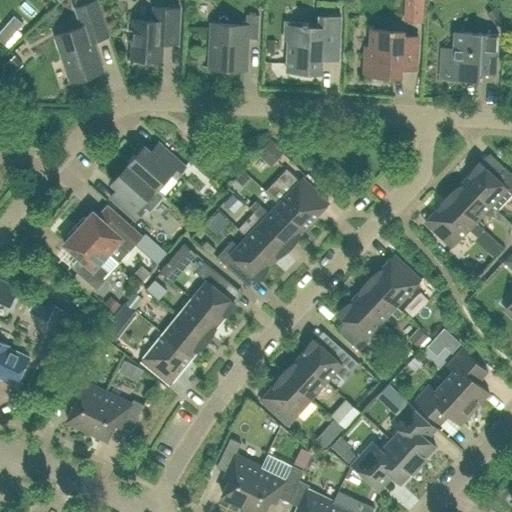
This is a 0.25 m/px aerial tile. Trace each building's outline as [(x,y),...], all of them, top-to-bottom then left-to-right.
[(93,41),(108,36),(96,0),(95,0),(94,0),(74,0),(77,7),(75,7),(81,26),(55,35),(71,82),(104,72),(93,41)] [(407,0),(407,18),(423,19),(424,0),(407,0)] [(178,43),(180,8),(154,6),(153,20),(134,19),(132,59),(162,60),(163,42),(178,43)] [(258,39),(259,15),(246,14),(246,25),(212,23),(210,67),(246,69),(248,38),(258,39)] [(339,60),(341,16),(319,15),(319,26),(308,25),(308,22),(285,21),(284,39),(288,39),(287,71),(322,73),(323,59),(339,60)] [(416,69),(418,36),(403,35),(404,30),(371,29),(370,46),(366,46),(364,75),(401,77),(402,68),(416,69)] [(454,47),(440,46),(439,78),(452,79),(480,80),(480,72),(496,73),(499,33),(455,31),(454,47)] [(271,139),(258,154),(271,166),(285,151),(271,139)] [(129,164),(157,189),(172,172),(176,176),(185,166),(159,142),(151,151),(145,146),(129,164)] [(465,180),(497,210),(511,194),(511,173),(490,153),(465,180)] [(136,219),(145,209),(146,207),(150,211),(164,195),(157,189),(129,164),(112,182),(118,187),(110,196),(136,219)] [(242,186),(250,177),(242,170),(235,179),(242,186)] [(278,203),(304,228),(329,203),(303,178),(278,203)] [(449,196),(476,221),(491,204),(497,210),(465,180),(449,196)] [(233,193),(224,202),(234,212),(243,203),(233,193)] [(476,221),(449,196),(425,222),(451,246),(476,221)] [(83,216),(76,224),(108,253),(109,253),(119,262),(143,235),(107,203),(98,214),(93,210),(88,216),(83,216)] [(304,228),(278,203),(269,213),(260,205),(254,211),(263,219),(263,220),(289,245),(304,228)] [(289,245),(263,220),(247,236),(273,261),(289,245)] [(69,238),(64,243),(84,261),(76,270),(77,272),(94,287),(97,289),(105,279),(104,278),(119,262),(109,253),(108,253),(76,224),(69,232),(69,238)] [(273,261),(247,236),(238,246),(232,240),(225,247),(217,256),(234,273),(242,264),(257,278),(273,261)] [(202,246),(211,254),(216,249),(206,240),(202,246)] [(176,252),(189,263),(197,253),(184,243),(176,252)] [(370,280),(396,305),(420,279),(394,255),(370,280)] [(196,272),(207,280),(192,298),(220,320),(235,302),(224,293),(232,284),(204,261),(196,272)] [(134,274),(142,281),(150,272),(141,265),(134,274)] [(77,272),(71,278),(88,294),(94,287),(77,272)] [(18,290),(0,276),(0,298),(7,304),(18,290)] [(146,288),(159,299),(167,290),(154,279),(146,288)] [(355,297),(381,321),(390,311),(398,319),(404,312),(396,305),(370,280),(355,297)] [(125,302),(134,309),(143,297),(134,290),(125,302)] [(111,295),(104,303),(113,312),(120,304),(111,295)] [(381,321),(355,297),(338,314),(359,333),(351,342),(359,350),(367,341),(365,339),(381,321)] [(220,320),(192,298),(178,315),(206,338),(220,320)] [(53,315),(32,300),(25,310),(47,325),(53,315)] [(206,338),(178,315),(164,333),(192,356),(206,338)] [(102,330),(115,340),(122,331),(109,321),(102,330)] [(418,327),(409,337),(421,348),(430,337),(418,327)] [(445,346),(454,336),(444,327),(435,337),(445,346)] [(192,356),(164,333),(142,360),(170,383),(192,356)] [(79,346),(87,351),(93,340),(84,335),(79,346)] [(341,347),(333,355),(315,339),(300,356),(326,380),(335,371),(344,379),(359,363),(341,347)] [(0,340),(0,377),(16,385),(30,357),(9,347),(9,345),(0,340)] [(445,379),(475,408),(489,392),(478,382),(488,372),(462,348),(447,365),(453,370),(445,379)] [(284,373),(311,397),(326,380),(300,356),(284,373)] [(88,429),(106,391),(81,379),(86,367),(76,362),(62,391),(72,396),(69,402),(75,405),(68,419),(88,429)] [(311,397),(284,373),(261,400),(288,424),(311,397)] [(475,408),(445,379),(435,390),(429,385),(415,400),(441,423),(449,414),(461,424),(475,408)] [(106,391),(88,429),(107,439),(115,424),(120,427),(123,421),(134,426),(144,404),(134,399),(131,403),(106,391)] [(388,407),(396,415),(408,402),(400,394),(388,407)] [(345,398),(330,415),(345,428),(360,412),(345,398)] [(391,438),(421,466),(428,458),(426,456),(436,446),(427,437),(436,428),(408,402),(396,415),(391,421),(400,429),(391,438)] [(243,504),(261,466),(236,454),(241,443),(231,437),(217,466),(227,471),(224,477),(230,480),(223,495),(243,504)] [(421,466),(391,438),(381,449),(372,441),(351,464),(379,489),(392,475),(401,484),(411,473),(413,475),(421,466)] [(293,463),(304,468),(312,452),(301,447),(293,463)] [(289,501),(299,479),(288,474),(286,479),(261,466),(243,504),(258,511),(263,511),(270,499),(275,502),(278,496),(289,501)] [(327,511),(333,501),(308,489),(310,485),(299,479),(289,501),(299,506),(295,511),(327,511)] [(355,511),(333,501),(327,511),(372,511),(374,507),(364,502),(359,511),(355,511)]
